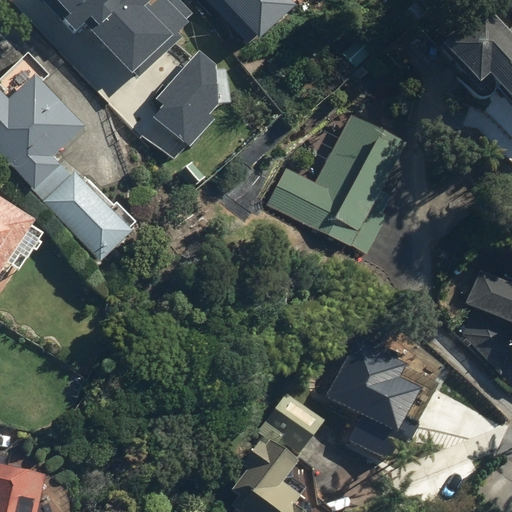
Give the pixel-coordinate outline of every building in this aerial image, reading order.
[(46,0),(76,32),(86,23),(132,72),(191,17),(175,0),(46,0)] [(198,0),(243,49),(248,44),(250,47),(288,12),(277,0),(198,0)] [(511,45),(477,9),(432,50),(469,90),(480,81),(511,115),(511,45)] [(161,104),(150,116),(186,149),(213,120),(207,115),(216,105),(213,64),(197,50),(154,98),(161,104)] [(0,103),(0,165),(28,196),(54,172),(47,164),(78,135),(28,81),(1,105),(0,103)] [(148,132),(130,112),(111,130),(129,149),(148,132)] [(402,147),(348,117),(310,185),(284,171),(264,208),(343,252),(402,147)] [(71,176),(40,205),(95,265),(127,236),(71,176)] [(29,225),(0,205),(0,271),(14,250),(12,249),(29,225)] [(471,312),(460,338),(496,381),(506,359),(511,361),(511,289),(477,273),(461,308),(471,312)] [(352,340),(326,396),(360,412),(348,436),(394,458),(429,386),(398,372),(402,364),(352,340)] [(226,511),(326,511),(313,502),(308,472),(294,460),(322,421),(287,393),(253,434),(269,449),(276,443),(289,454),(283,461),(260,446),(257,451),(252,447),(235,470),(240,476),(225,495),(232,500),(224,510),(226,511)] [(32,511),(39,480),(0,471),(0,511),(32,511)]
